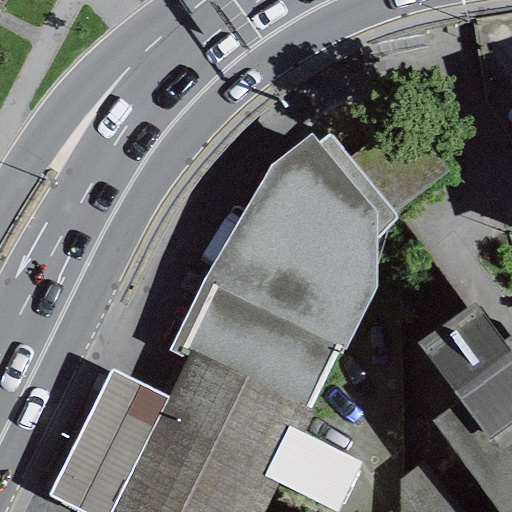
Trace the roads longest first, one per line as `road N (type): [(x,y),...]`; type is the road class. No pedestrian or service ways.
road 1 (secondary): [(319,0),(281,13),(224,56),(122,173),(0,408)]
road 2 (secondary): [(215,0),(118,49),(30,153),(0,209)]
road 3 (residential): [(449,59),(490,203),(511,242)]
